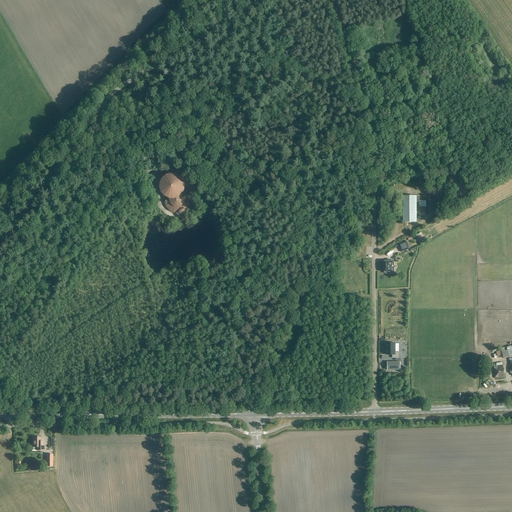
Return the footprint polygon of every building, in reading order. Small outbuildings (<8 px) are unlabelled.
[(160,185),(160,186),(160,187),(160,188),(161,190),(161,191),(161,192),(162,192),(162,193),(163,194),(164,195),(165,196),(166,197),(167,197),(168,198),(169,198),(170,198),(171,199),(172,199),(174,199),(175,198),(176,198),(177,198),(178,197),(179,197),(179,196),(180,196),(181,195),(182,194),(182,193),(183,192),(184,192),(184,191),(184,190),(185,188),(185,187),(185,186),(185,185),(185,184),(184,183),(184,182),(184,181),(183,180),(182,179),(182,178),(181,178),(180,177),(179,176),(178,175),(177,175),(176,174),(175,174),(174,174),(172,174),(171,174),(170,174),(169,174),(168,175),(167,175),(166,176),(165,176),(165,177),(164,178),(163,178),(162,179),(162,180),(161,181),(161,182),(161,183),(160,184),(160,185)] [(440,188),(434,192),(442,204),(448,199),(440,188)] [(185,200),(184,197),(182,193),(182,194),(181,195),(180,196),(179,196),(179,197),(178,197),(177,198),(176,198),(175,198),(174,199),(172,199),(171,199),(170,198),(169,198),(168,198),(170,201),(171,204),(173,207),(178,208),(181,207),(184,205),(185,202),(185,200)] [(170,201),(165,202),(167,206),(171,210),(175,212),(179,212),(183,211),(186,209),(188,205),(189,201),(189,198),(188,196),(184,197),(185,200),(185,202),(184,205),(181,207),(178,208),(173,207),(171,204),(170,201)] [(403,196),(403,222),(417,222),(417,196),(403,196)] [(425,238),(421,232),(416,235),(419,241),(425,238)] [(398,245),(401,252),(410,248),(406,241),(398,245)] [(384,261),(384,268),(384,272),(385,272),(385,274),(390,274),(390,272),(394,272),(394,261),(384,261)] [(395,343),(386,343),(386,355),(393,355),(393,358),(399,358),(399,352),(395,352),(395,343)] [(511,348),(511,345),(501,348),(503,358),(511,355),(511,348)] [(400,362),(387,362),(387,370),(400,370),(400,362)] [(503,366),(494,367),(494,370),(495,378),(504,377),(503,366)] [(40,437),(33,437),(33,447),(36,447),(36,450),(44,450),(44,443),(40,443),(40,437)]
